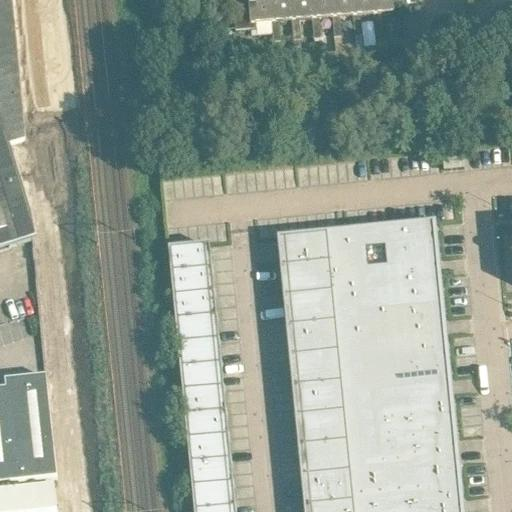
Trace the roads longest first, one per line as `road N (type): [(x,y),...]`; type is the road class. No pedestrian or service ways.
road 1 (unclassified): [(269,511),(238,207),(472,184)]
road 2 (unclassified): [(504,511),(472,184)]
